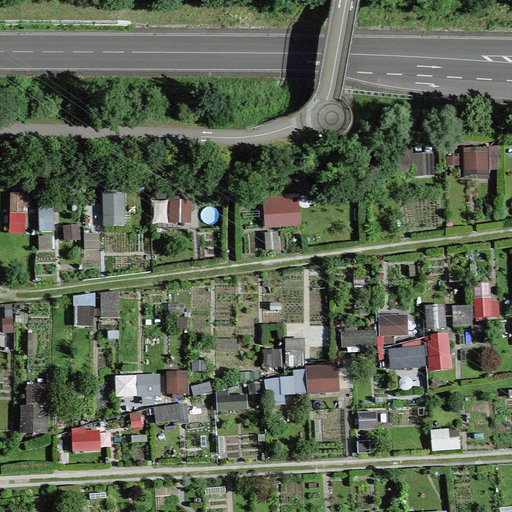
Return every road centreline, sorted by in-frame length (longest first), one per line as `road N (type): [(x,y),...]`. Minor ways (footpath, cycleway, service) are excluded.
road 1 (track): [(511,236),(63,293),(0,288)]
road 2 (track): [(0,481),(511,456)]
road 3 (primary): [(0,50),(511,60)]
